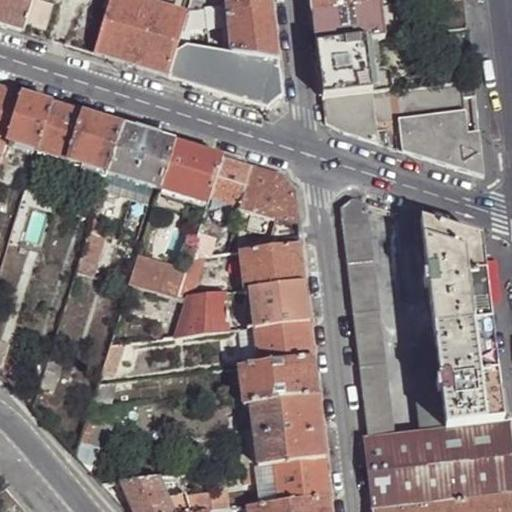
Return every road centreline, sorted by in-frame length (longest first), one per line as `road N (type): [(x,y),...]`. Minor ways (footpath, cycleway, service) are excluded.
road 1 (residential): [(304,152),(349,511)]
road 2 (residential): [(0,54),(304,152)]
road 3 (residential): [(304,152),(511,216)]
road 4 (residential): [(288,0),(304,152)]
road 5 (residential): [(83,511),(0,415)]
